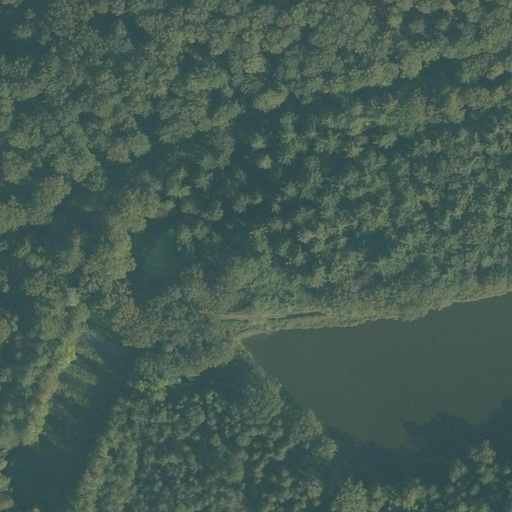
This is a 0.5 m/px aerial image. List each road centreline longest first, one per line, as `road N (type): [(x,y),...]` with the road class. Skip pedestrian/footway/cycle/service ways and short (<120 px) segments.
road 1 (secondary): [(0,179),(99,165),(511,40)]
road 2 (track): [(511,279),(232,318),(182,312),(123,290)]
road 3 (track): [(138,295),(159,319),(237,367),(352,511)]
road 4 (track): [(338,155),(511,106)]
